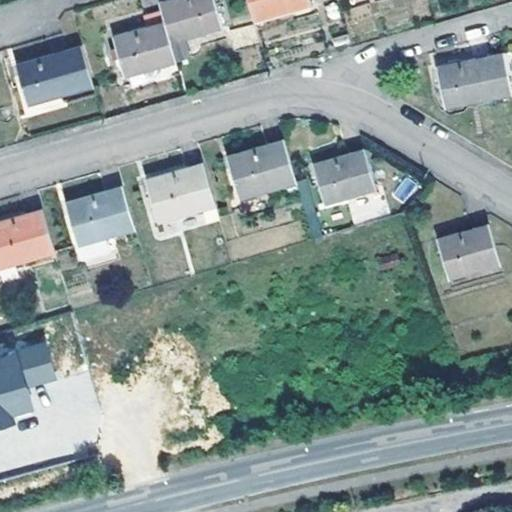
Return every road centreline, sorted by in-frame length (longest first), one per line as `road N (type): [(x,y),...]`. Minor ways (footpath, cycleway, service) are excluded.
road 1 (residential): [(0,179),(288,92),(331,94)]
road 2 (secondary): [(210,484),(511,423)]
road 3 (residential): [(331,94),(511,199)]
road 4 (residential): [(331,94),(382,57),(511,19)]
road 5 (unknown): [(345,511),(470,487)]
